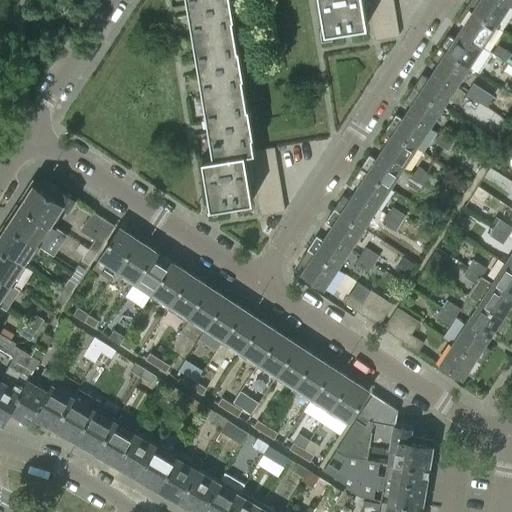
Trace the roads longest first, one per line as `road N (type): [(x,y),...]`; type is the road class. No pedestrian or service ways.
road 1 (residential): [(442,0),(260,283)]
road 2 (residential): [(506,440),(260,283)]
road 3 (residential): [(260,283),(29,128)]
road 4 (residential): [(137,511),(59,466),(0,447)]
road 5 (residential): [(29,128),(111,0)]
